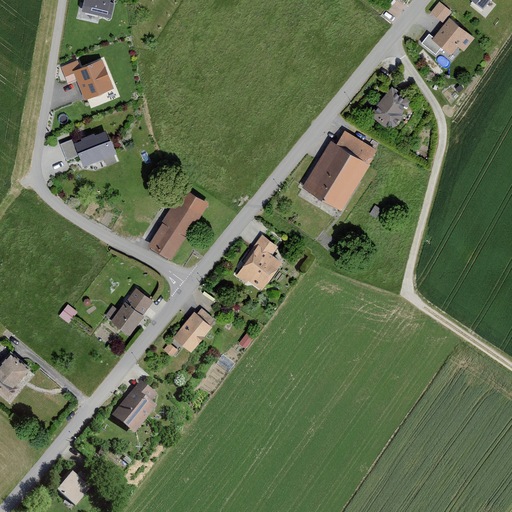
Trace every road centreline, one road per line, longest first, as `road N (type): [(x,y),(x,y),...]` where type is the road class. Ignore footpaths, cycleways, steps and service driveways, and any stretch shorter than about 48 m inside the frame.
road 1 (residential): [(64,0),(38,179),(49,198),(190,285)]
road 2 (residential): [(190,285),(421,0)]
road 3 (residential): [(3,511),(190,285)]
road 4 (track): [(511,365),(406,293)]
